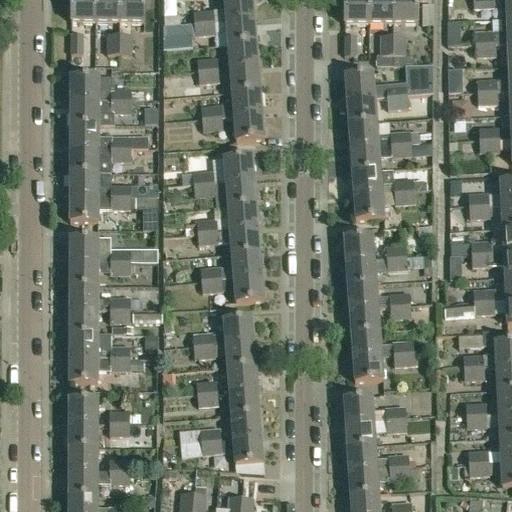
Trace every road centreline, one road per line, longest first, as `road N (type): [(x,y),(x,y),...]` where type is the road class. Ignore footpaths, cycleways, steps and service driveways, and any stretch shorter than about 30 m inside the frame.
road 1 (residential): [(25,511),(29,0)]
road 2 (residential): [(301,511),(303,0)]
